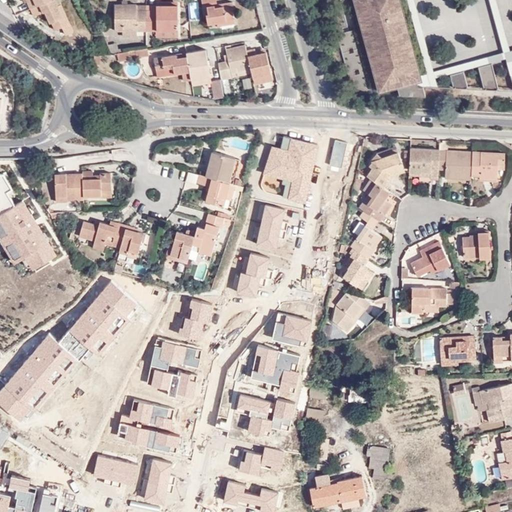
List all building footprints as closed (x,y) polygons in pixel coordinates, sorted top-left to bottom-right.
[(30,0),(36,15),(48,10),(53,21),(56,20),(59,27),(65,25),(69,33),(77,30),(65,1),(62,2),(61,0),(30,0)] [(209,18),(219,17),(237,14),(235,0),(217,0),(216,0),(203,0),(204,5),(205,4),(209,4),(210,11),(208,12),(209,18)] [(409,0),(429,73),(424,75),(419,76),(422,85),(427,86),(440,86),(438,76),(477,66),(476,62),(476,59),(436,70),(417,0),(315,0),(316,0),(409,0)] [(374,92),(347,0),(342,0),(345,9),(333,12),(355,92),(374,92)] [(403,93),(429,95),(427,86),(422,85),(419,76),(424,75),(402,0),(356,0),(381,90),(400,85),(403,93)] [(488,0),(502,48),(475,56),(476,59),(476,62),(505,55),(510,74),(511,73),(511,45),(509,47),(496,0),(488,0)] [(180,29),(180,1),(158,2),(158,8),(148,8),(138,8),(138,2),(116,2),(116,29),(123,29),(138,29),(158,29),(180,29)] [(229,58),(219,60),(222,77),(254,70),(255,75),(274,71),(268,48),(259,50),(258,46),(249,47),(247,42),(227,46),(229,58)] [(150,52),(149,46),(135,48),(136,54),(150,52)] [(193,78),(214,74),(208,46),(155,56),(158,68),(174,65),(176,72),(184,70),(191,69),(193,76),(193,78)] [(131,55),(130,49),(118,51),(120,58),(131,55)] [(490,61),(478,64),(483,86),(497,87),(490,61)] [(174,65),(158,68),(159,75),(176,72),(174,65)] [(193,76),(191,69),(184,70),(185,78),(193,76)] [(471,87),(466,70),(453,74),(456,87),(471,87)] [(256,81),(275,77),(274,71),(255,75),(256,81)] [(195,84),(215,81),(214,74),(193,78),(195,84)] [(444,137),(443,148),(442,166),(448,167),(448,175),(460,176),(460,171),(474,172),(474,149),(451,149),(451,137),(444,137)] [(434,174),(441,174),(442,166),(443,148),(413,146),(412,170),(424,171),(424,169),(434,169),(434,174)] [(474,149),(474,172),(473,173),(482,174),(482,178),(500,178),(501,167),(501,161),(507,162),(507,151),(474,149)] [(203,202),(221,207),(224,198),(228,182),(226,182),(232,157),(210,151),(203,176),(197,174),(195,184),(207,187),(203,202)] [(371,178),(376,181),(388,187),(392,179),(390,175),(408,168),(401,152),(387,159),(378,154),(373,161),(376,163),(374,166),(377,168),(371,178)] [(233,178),(239,159),(232,157),(226,182),(228,182),(232,183),(233,178)] [(80,175),(53,176),(53,200),(65,199),(65,202),(80,202),(80,199),(100,198),(99,192),(109,191),(109,174),(97,175),(97,180),(90,180),(89,171),(79,172),(80,175)] [(3,176),(0,175),(0,242),(14,266),(26,259),(33,271),(57,256),(23,202),(16,206),(8,193),(13,190),(3,176)] [(240,191),(241,186),(239,185),(239,180),(233,178),(232,183),(231,189),(240,191)] [(372,195),(363,209),(367,211),(383,222),(385,223),(397,205),(389,200),(394,192),(388,187),(376,181),(368,193),(372,195)] [(229,199),(231,189),(232,183),(228,182),(224,198),(229,199)] [(365,184),(358,183),(356,192),(363,193),(365,184)] [(353,248),(358,252),(370,260),(385,238),(376,232),(383,222),(367,211),(361,219),(369,224),(353,248)] [(220,228),(222,216),(207,212),(202,229),(195,228),(194,233),(184,231),(183,234),(175,232),(169,252),(169,256),(177,258),(176,263),(185,265),(190,245),(197,246),(196,252),(209,255),(218,227),(220,228)] [(126,252),(136,255),(142,234),(131,231),(132,228),(108,222),(107,225),(96,223),(95,227),(81,223),(79,234),(87,235),(86,241),(92,243),(92,245),(102,248),(102,246),(118,250),(117,254),(125,256),(126,252)] [(484,257),(496,256),(493,229),(480,230),(481,233),(473,234),(473,237),(466,237),(468,255),(483,254),(484,257)] [(437,273),(455,262),(444,242),(427,251),(430,256),(417,264),(424,276),(435,269),(437,273)] [(166,251),(164,260),(176,263),(177,258),(169,256),(169,252),(166,251)] [(124,259),(134,262),(136,255),(126,252),(125,256),(124,259)] [(368,266),(370,260),(358,252),(354,257),(357,259),(352,267),(354,269),(348,277),(363,286),(368,278),(366,277),(372,268),(368,266)] [(372,268),(366,277),(368,278),(371,280),(377,271),(372,268)] [(448,285),(459,286),(460,280),(449,278),(448,285)] [(138,306),(111,282),(68,332),(90,351),(99,358),(131,321),(127,318),(138,306)] [(445,305),(452,305),(452,289),(415,289),(415,296),(418,296),(418,314),(429,314),(429,311),(429,307),(445,307),(445,305)] [(372,303),(366,298),(347,293),(339,305),(335,323),(351,334),(357,324),(353,322),(363,307),(367,310),(372,303)] [(213,306),(191,300),(189,309),(192,309),(189,320),(185,319),(183,329),(180,329),(178,335),(200,340),(204,323),(208,324),(213,306)] [(363,307),(353,322),(357,324),(367,310),(363,307)] [(307,343),(312,322),(287,316),(284,324),(277,322),(272,340),(299,347),(300,342),(307,343)] [(90,351),(68,332),(57,345),(77,363),(90,351)] [(446,338),(446,358),(464,358),(464,360),(482,359),(481,336),(472,336),(472,340),(461,341),(461,337),(446,338)] [(511,340),(507,340),(507,337),(498,337),(498,356),(511,355),(511,340)] [(57,345),(49,338),(0,393),(0,404),(21,422),(31,411),(33,413),(77,363),(57,345)] [(487,408),(491,422),(511,416),(511,395),(511,394),(511,382),(482,391),(485,403),(490,402),(491,407),(487,408)] [(454,387),(456,394),(466,391),(464,384),(454,387)] [(327,388),(314,386),(311,398),(325,399),(327,388)] [(348,400),(368,400),(368,386),(348,386),(348,400)] [(482,391),(481,387),(475,388),(480,410),(487,408),(491,407),(490,402),(485,403),(482,391)] [(324,411),(309,409),(306,423),(312,424),(313,422),(322,423),(324,411)] [(453,432),(455,441),(467,438),(465,429),(453,432)] [(506,479),(511,477),(511,431),(503,433),(504,439),(502,440),(506,452),(507,452),(509,461),(502,463),(506,479)] [(368,468),(375,469),(374,477),(387,478),(391,446),(366,442),(364,453),(371,454),(368,468)] [(241,462),(239,471),(258,475),(260,464),(282,469),(286,451),(264,446),(262,456),(247,452),(245,462),(241,462)] [(322,453),(321,461),(331,463),(333,455),(322,453)] [(133,486),(137,467),(98,457),(93,476),(133,486)] [(144,501),(163,505),(173,465),(154,460),(144,501)] [(319,479),(321,485),(333,482),(332,476),(319,479)] [(317,509),(345,503),(362,498),(370,496),(365,477),(334,485),(333,482),(321,485),(321,489),(313,490),(317,509)] [(228,482),(224,502),(237,505),(238,501),(262,506),(260,511),(264,511),(273,511),(278,494),(262,490),(260,497),(244,493),(246,486),(228,482)] [(362,498),(345,503),(347,510),(363,507),(362,498)] [(492,511),(501,510),(500,503),(486,506),(487,511),(492,511)]
